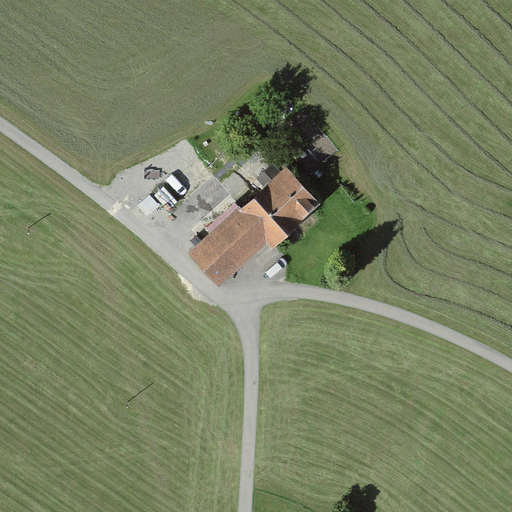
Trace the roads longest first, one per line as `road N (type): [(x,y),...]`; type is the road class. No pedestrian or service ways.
road 1 (track): [(0,125),(206,289),(364,304),(511,367)]
road 2 (track): [(245,293),(253,360),(245,511)]
